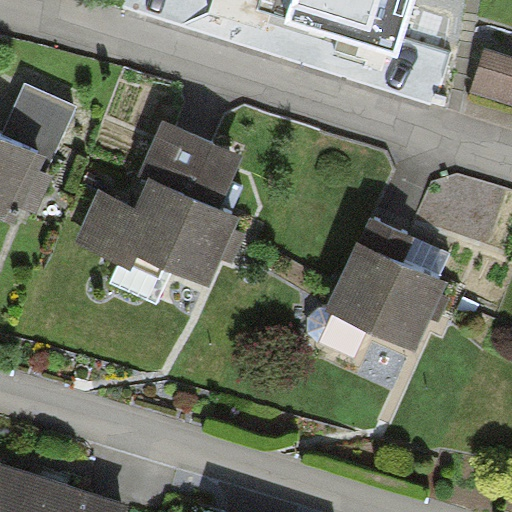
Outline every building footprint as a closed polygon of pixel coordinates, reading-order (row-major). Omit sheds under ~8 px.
[(218,0),(213,16),(268,34),(274,14),(333,33),(343,2),(407,22),(413,0),(218,0)] [(511,48),(486,40),(471,84),(511,96),(511,48)] [(10,116),(0,111),(0,203),(16,211),(22,198),(37,205),(57,161),(51,158),(77,100),(28,77),(10,116)] [(133,192),(100,176),(76,226),(129,252),(136,236),(205,270),(219,241),(231,247),(244,220),(230,213),(238,198),(216,187),(236,145),(171,114),(133,192)] [(447,268),(358,227),(326,297),(317,296),(307,305),(305,321),(315,330),(356,349),(371,316),(415,336),(447,268)] [(116,511),(123,492),(0,455),(0,511),(116,511)]
